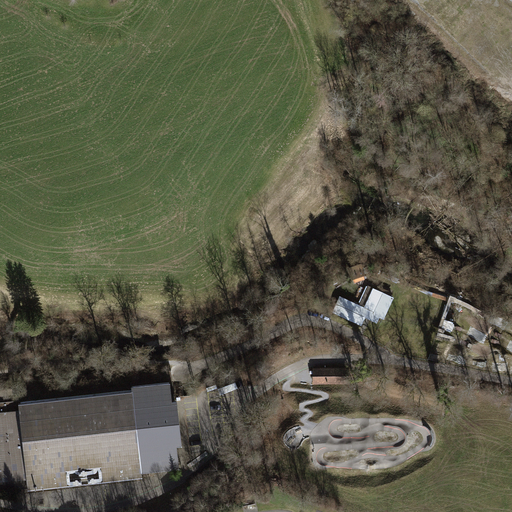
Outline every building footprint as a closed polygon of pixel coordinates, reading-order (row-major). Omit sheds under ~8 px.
[(340,296),(332,313),(362,327),(366,319),(377,324),(380,319),(385,321),(395,299),(369,287),(360,305),(340,296)] [(445,327),(452,329),(454,320),(441,317),(432,355),(438,356),(445,327)] [(346,369),(313,369),(313,384),(346,384),(346,369)] [(168,380),(131,385),(131,389),(141,471),(179,468),(177,456),(176,443),(181,443),(178,411),(176,398),(171,399),(168,380)] [(0,490),(104,480),(141,476),(141,471),(131,389),(18,401),(0,402),(0,490)]
